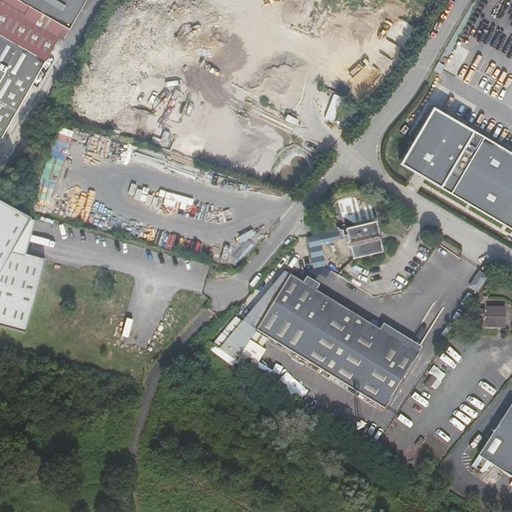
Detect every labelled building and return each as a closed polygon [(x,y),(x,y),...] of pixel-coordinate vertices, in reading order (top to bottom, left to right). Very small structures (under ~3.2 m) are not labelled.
[(0,0),(0,139),(82,0),(0,0)] [(335,93),(325,117),(333,121),(343,96),(335,93)] [(361,106),(356,104),(353,113),(358,115),(361,106)] [(511,153),(432,107),(397,168),(511,233),(511,153)] [(0,328),(23,336),(43,261),(24,257),(32,224),(0,205),(0,328)] [(350,230),(357,260),(386,253),(379,224),(350,230)] [(339,227),(307,234),(314,268),(327,265),(322,242),(348,237),(347,231),(340,232),(339,227)] [(293,275),(285,270),(247,330),(254,334),(258,330),(293,275)] [(293,275),(258,330),(338,380),(381,329),(293,275)] [(484,309),(484,327),(502,326),(502,309),(484,309)] [(386,410),(421,354),(381,329),(338,380),(386,410)] [(256,335),(268,343),(270,340),(258,333),(256,335)] [(256,335),(238,365),(255,375),(269,352),(264,349),(268,343),(256,335)] [(511,403),(480,456),(511,475),(511,403)]
